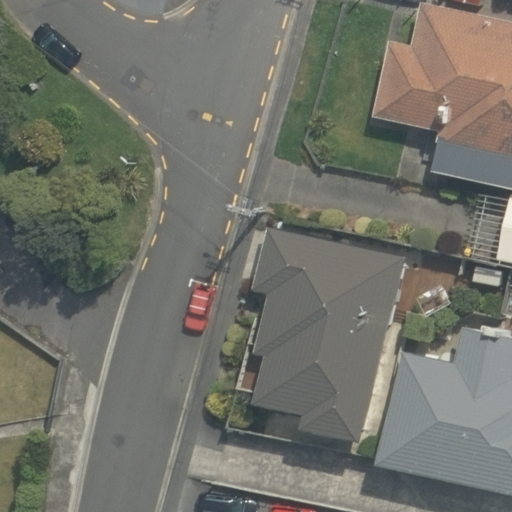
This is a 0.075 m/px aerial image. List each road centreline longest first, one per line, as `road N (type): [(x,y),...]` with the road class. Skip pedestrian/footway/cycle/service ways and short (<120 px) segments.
road 1 (residential): [(113,511),(223,87)]
road 2 (residential): [(52,0),(67,20),(158,72),(223,87)]
